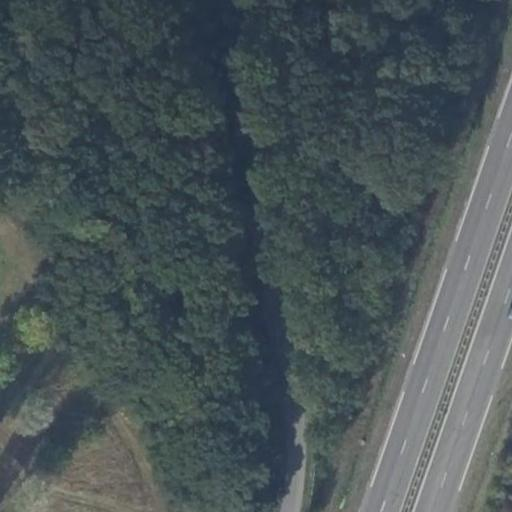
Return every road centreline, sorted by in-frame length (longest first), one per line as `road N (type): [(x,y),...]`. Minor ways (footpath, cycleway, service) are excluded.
road 1 (unclassified): [(290,511),(304,412),(292,303),(233,0)]
road 2 (trunk): [(511,148),(385,511)]
road 3 (trunk): [(437,511),(511,297)]
